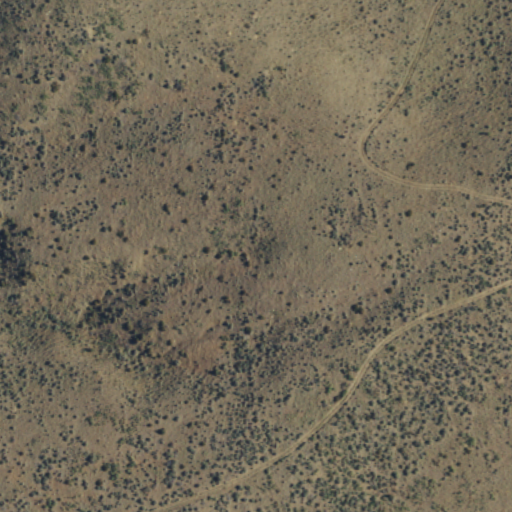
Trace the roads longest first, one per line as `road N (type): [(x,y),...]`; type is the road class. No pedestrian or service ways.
road 1 (track): [(511,286),(380,344),(301,440),(267,465),(163,511)]
road 2 (track): [(427,0),(352,160),(394,188),(511,212)]
